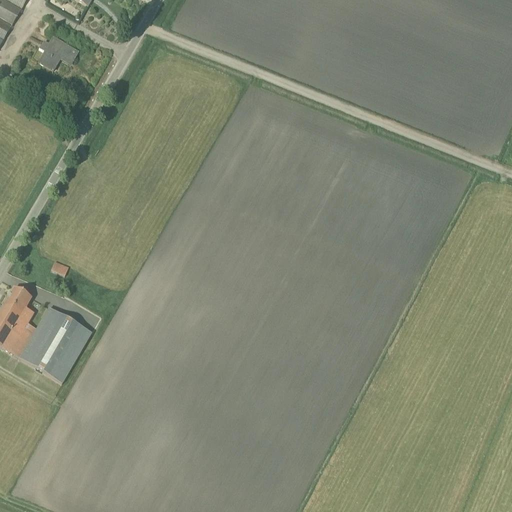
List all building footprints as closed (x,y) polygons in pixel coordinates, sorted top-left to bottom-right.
[(0,0),(0,47),(27,0),(0,0)] [(71,0),(78,4),(87,9),(92,0),(71,0)] [(53,41),(49,47),(43,44),(39,51),(45,54),(39,65),(53,73),(61,58),(72,65),(77,55),(53,41)] [(51,273),(60,277),(64,279),(68,270),(54,264),(51,273)] [(0,350),(9,356),(27,326),(33,315),(23,309),(29,299),(14,290),(0,313),(0,350)] [(49,310),(37,331),(19,361),(62,387),(91,335),(49,310)]
